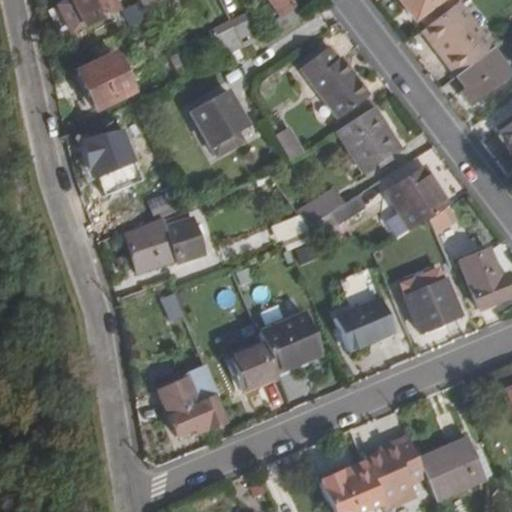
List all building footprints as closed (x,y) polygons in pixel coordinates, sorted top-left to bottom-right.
[(68,0),(69,1),(56,7),(68,33),(81,26),(82,29),(116,11),(109,0),(68,0)] [(258,5),(278,33),(303,20),(288,0),(251,0),(253,2),(255,0),(264,0),(265,1),(258,5)] [(440,0),(399,0),(414,20),(440,0)] [(425,27),(446,54),(441,58),(456,77),(492,48),(457,3),(425,27)] [(233,27),(244,50),(260,42),(245,13),(229,21),(233,27)] [(213,38),(224,60),(244,50),(233,27),(213,38)] [(421,30),(441,58),(446,54),(425,27),(421,30)] [(492,48),(456,77),(465,88),(461,92),(470,103),(510,72),(492,48)] [(336,60),(327,49),(300,69),(337,119),(368,96),(339,58),(336,60)] [(169,59),(182,82),(194,76),(182,52),(169,59)] [(111,53),(74,70),(94,113),(132,94),(111,53)] [(159,67),(169,85),(178,81),(167,59),(163,61),(165,64),(159,67)] [(247,127),(227,91),(190,112),(209,149),(247,127)] [(399,149),(373,108),(336,132),(362,173),(399,149)] [(511,122),(511,123),(508,119),(495,128),(511,150),(511,122)] [(289,127),(275,135),(290,161),(304,152),(289,127)] [(156,164),(141,128),(130,133),(145,169),(156,164)] [(87,168),(119,159),(116,145),(126,143),(123,130),(81,141),(87,168)] [(116,145),(119,159),(129,157),(126,143),(116,145)] [(385,193),(409,232),(427,220),(449,207),(424,169),(385,193)] [(332,191),(296,214),(298,217),(306,228),(341,206),(332,191)] [(148,199),(152,216),(176,211),(171,193),(148,199)] [(341,206),(306,228),(321,234),(362,208),(355,197),(341,206)] [(137,205),(114,214),(121,230),(144,221),(137,205)] [(186,214),(161,221),(163,229),(188,221),(186,214)] [(276,226),(285,252),(289,250),(309,243),(306,228),(298,217),(276,226)] [(190,220),(188,221),(163,229),(161,221),(124,236),(135,274),(173,262),(173,264),(201,255),(190,220)] [(464,277),(470,292),(478,310),(511,296),(511,287),(506,274),(499,276),(488,250),(458,262),(464,277)] [(436,270),(401,285),(406,296),(403,298),(417,332),(458,316),(443,281),(441,282),(436,270)] [(456,280),(463,295),(470,292),(464,277),(456,280)] [(185,291),(174,295),(178,306),(189,302),(185,291)] [(171,323),(183,318),(178,306),(174,295),(173,294),(161,299),(171,323)] [(377,299),(332,316),(348,353),(393,336),(377,299)] [(257,332),(262,345),(275,374),(319,354),(302,313),(257,332)] [(241,390),(276,376),(275,374),(262,345),(228,358),(241,390)] [(213,396),(216,394),(203,363),(184,371),(187,378),(157,391),(175,436),(192,429),(195,435),(224,423),(213,396)] [(364,464),(379,499),(426,479),(418,461),(407,437),(391,444),(393,448),(379,454),(362,461),(364,464)] [(418,461),(426,479),(435,501),(484,479),(467,440),(418,461)] [(391,444),(378,450),(379,454),(393,448),(391,444)] [(318,483),(329,511),(364,511),(381,505),(379,499),(364,464),(318,483)] [(246,480),(252,496),(267,491),(261,474),(246,480)]
